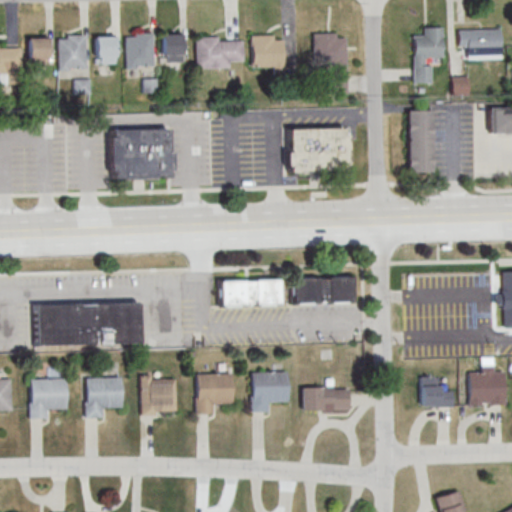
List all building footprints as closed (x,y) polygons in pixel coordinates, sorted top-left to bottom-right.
[(410,36),(411,83),(429,83),(429,65),(421,65),(421,57),(441,56),(440,27),(420,27),(420,35),(410,36)] [(455,30),(455,46),(464,46),(464,51),(498,50),(498,29),(455,30)] [(123,36),(123,66),(150,65),(150,32),(132,33),(132,36),(123,36)] [(342,37),(344,93),(325,93),(324,65),(311,65),(310,33),(333,32),(333,38),(342,37)] [(159,33),(159,62),(181,62),(181,33),(159,33)] [(55,38),(56,67),(83,67),(82,34),(64,34),(64,38),(55,38)] [(115,35),(93,35),(93,63),(115,63),(115,35)] [(249,66),(281,66),(281,35),(249,35),(249,66)] [(240,40),(240,60),(226,61),(227,67),(194,68),(193,36),(216,36),(216,41),(240,40)] [(27,64),(46,64),(46,38),(27,38),(27,64)] [(0,83),(19,83),(18,47),(0,47),(0,83)] [(450,77),(450,93),(466,93),(466,77),(450,77)] [(489,134),(511,133),(511,106),(488,107),(489,134)] [(404,110),(428,110),(430,171),(405,172),(404,110)] [(345,127),(283,128),(284,174),(345,173),(345,127)] [(107,180),(169,179),(168,128),(106,129),(107,180)] [(501,332),(511,331),(511,268),(500,269),(500,294),(509,294),(509,304),(500,304),(501,332)] [(290,277),(290,303),(351,303),(351,277),(290,277)] [(277,279),(216,279),(216,306),(277,306),(277,279)] [(136,302),(30,303),(31,345),(137,344),(136,302)] [(503,368),(466,369),(467,406),(504,405),(503,368)] [(249,371),(285,370),(286,402),(266,402),(266,411),(248,412),(247,395),(249,395),(249,371)] [(193,373),(229,372),(230,404),(210,404),(210,413),(192,414),(192,397),(193,397),(193,373)] [(175,414),(175,374),(138,374),(138,414),(175,414)] [(83,377),(119,376),(120,407),(100,408),(100,417),(82,418),(81,401),(83,401),(83,377)] [(419,407),(450,407),(450,387),(436,387),(436,376),(419,376),(419,407)] [(27,378),(63,377),(64,409),(44,409),(45,418),(26,419),(26,402),(28,402),(27,378)] [(0,379),(9,379),(10,410),(0,410),(0,379)] [(347,386),(300,386),(300,411),(347,411),(347,386)] [(462,511),(456,490),(433,497),(437,511),(462,511)]
